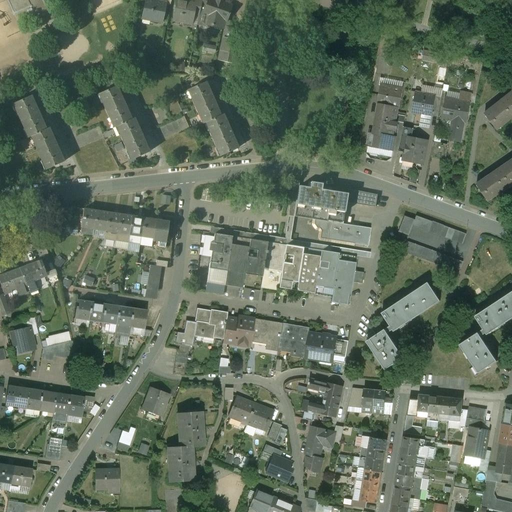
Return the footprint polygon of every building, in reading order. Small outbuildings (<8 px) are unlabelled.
[(6,0),(13,15),(30,7),(33,13),(32,13),(39,28),(57,20),(50,5),(44,7),(41,0),(6,0)] [(165,4),(146,0),(142,19),(162,23),(165,4)] [(194,0),(194,4),(176,1),(173,18),(183,20),(183,23),(192,25),(194,14),(199,15),(202,1),(198,0),(194,0)] [(231,7),(211,0),(208,0),(204,13),(209,15),(224,20),(226,21),(231,7)] [(224,20),(209,15),(207,25),(222,29),(224,20)] [(233,30),(225,29),(221,45),(239,49),(242,31),(233,29),(233,30)] [(391,38),(382,36),(378,56),(387,57),(391,38)] [(239,49),(221,45),(218,61),(236,64),(239,49)] [(439,56),(425,53),(424,60),(437,63),(439,56)] [(210,97),(204,83),(189,89),(193,99),(191,100),(198,115),(200,115),(204,124),(207,122),(210,131),(209,132),(216,147),(217,147),(221,156),(237,149),(230,134),(231,133),(229,128),(228,129),(222,114),(219,116),(213,102),(214,101),(212,97),(210,97)] [(402,90),(382,86),(378,104),(380,105),(378,112),(374,134),(374,135),(392,138),(392,137),(397,114),(396,114),(397,108),(399,108),(402,90)] [(122,102),(116,87),(100,94),(104,103),(103,104),(109,120),(111,119),(115,128),(118,127),(121,136),(120,136),(127,152),(128,151),(132,160),(148,153),(141,138),(142,138),(140,133),(139,133),(133,119),(130,120),(124,106),(125,106),(123,101),(122,102)] [(471,94),(460,92),(459,100),(469,102),(471,94)] [(436,96),(416,93),(412,113),(422,115),(432,117),(436,96)] [(511,93),(485,114),(498,131),(511,119),(511,93)] [(36,111),(30,97),(14,104),(18,113),(17,113),(24,129),(25,128),(29,138),(32,137),(35,145),(34,145),(41,162),(43,161),(46,170),(62,163),(56,149),(57,148),(55,143),(54,143),(48,129),(45,130),(38,116),(39,116),(37,110),(36,111)] [(459,100),(446,98),(442,119),(451,121),(464,124),(466,124),(470,103),(469,102),(459,100)] [(432,117),(422,115),(419,128),(430,129),(432,117)] [(464,124),(451,121),(448,140),(461,142),(464,124)] [(414,129),(404,127),(399,152),(405,153),(408,137),(412,138),(414,129)] [(392,138),(374,135),(374,134),(370,133),(368,146),(393,151),(396,138),(392,137),(392,138)] [(412,138),(408,137),(405,153),(404,161),(423,165),(427,141),(412,138)] [(448,145),(432,142),(430,154),(445,157),(448,145)] [(511,160),(477,185),(488,202),(511,185),(511,160)] [(370,253),(290,240),(294,217),(296,205),(299,186),(300,182),(294,181),(284,239),(211,227),(210,233),(214,234),(232,237),(250,240),(268,243),(285,245),(303,248),(321,251),(339,254),(356,257),(369,259),(370,253)] [(347,194),(321,190),(322,184),(310,182),(309,188),(299,186),(296,205),(344,212),(346,203),(347,194)] [(377,195),(348,190),(347,194),(346,203),(375,207),(377,195)] [(164,194),(162,203),(171,205),(173,196),(164,194)] [(344,212),(296,205),(294,217),(314,220),(342,224),(344,212)] [(96,211),(84,210),(81,228),(93,230),(96,211)] [(108,213),(96,211),(93,230),(105,232),(108,213)] [(120,215),(108,213),(105,232),(117,234),(120,215)] [(131,217),(120,215),(117,234),(129,235),(131,217)] [(405,216),(399,232),(409,236),(413,227),(415,220),(405,216)] [(432,222),(417,216),(415,220),(413,227),(429,232),(432,222)] [(143,218),(131,217),(129,235),(140,237),(143,218)] [(156,220),(143,218),(140,237),(153,239),(156,220)] [(169,222),(156,220),(153,239),(153,241),(166,243),(169,222)] [(339,242),(342,224),(314,220),(313,225),(316,229),(319,229),(321,231),(319,239),(339,242)] [(444,225),(433,221),(432,222),(429,232),(439,237),(444,226),(444,225)] [(342,224),(339,242),(368,246),(370,229),(342,224)] [(466,234),(444,226),(439,237),(462,245),(466,234)] [(117,234),(105,232),(104,240),(116,242),(117,234)] [(399,232),(396,238),(407,242),(410,236),(409,236),(399,232)] [(129,235),(117,234),(116,242),(127,244),(129,235)] [(232,237),(214,234),(207,283),(224,286),(232,237)] [(250,240),(232,237),(224,286),(242,289),(244,275),(250,240)] [(268,243),(250,240),(244,275),(262,277),(263,272),(268,243)] [(463,262),(407,242),(404,253),(459,273),(463,262)] [(285,245),(268,243),(263,272),(265,272),(263,289),(278,291),(279,288),(285,245)] [(303,248),(285,245),(279,288),(296,291),(303,248)] [(321,251),(303,248),(296,291),(314,294),(321,251)] [(339,254),(321,251),(314,294),(314,295),(332,298),(339,254)] [(356,257),(339,254),(332,298),(331,303),(349,305),(352,283),(354,272),(356,257)] [(41,261),(19,269),(25,285),(28,293),(39,290),(35,280),(46,276),(47,276),(46,274),(41,261)] [(19,269),(0,275),(0,283),(4,293),(10,290),(25,285),(19,269)] [(54,271),(46,274),(47,276),(46,276),(50,286),(58,283),(54,271)] [(363,273),(354,272),(352,283),(361,284),(363,273)] [(85,276),(84,283),(94,285),(95,277),(85,276)] [(428,283),(383,314),(391,325),(394,329),(395,332),(441,302),(428,283)] [(25,285),(10,290),(13,298),(28,293),(25,285)] [(511,292),(476,317),(486,333),(488,335),(511,319),(511,292)] [(91,303),(77,301),(74,319),(88,321),(91,303)] [(105,305),(91,303),(88,321),(102,323),(105,305)] [(119,307),(105,305),(102,323),(116,325),(119,307)] [(133,309),(119,307),(116,325),(130,328),(133,309)] [(147,311),(133,309),(130,328),(137,329),(138,326),(145,327),(147,311)] [(227,314),(211,311),(211,312),(198,310),(195,323),(194,333),(204,335),(213,336),(213,337),(223,339),(223,338),(226,320),(227,314)] [(34,317),(24,321),(26,329),(30,328),(31,336),(38,335),(34,317)] [(254,320),(238,318),(238,322),(226,320),(223,338),(234,340),(234,342),(250,344),(251,340),(254,320)] [(282,325),(254,320),(251,340),(268,343),(267,348),(278,350),(278,348),(282,325)] [(184,334),(177,333),(175,344),(192,347),(194,333),(195,323),(186,321),(184,334)] [(130,328),(116,325),(115,334),(129,336),(130,328)] [(310,329),(282,325),(278,348),(294,350),(294,355),(305,357),(309,333),(310,329)] [(404,358),(388,334),(394,329),(391,325),(366,342),(385,370),(404,358)] [(26,329),(11,333),(14,346),(18,345),(20,353),(34,350),(31,336),(30,328),(26,329)] [(484,329),(460,346),(479,374),(497,361),(481,337),(486,333),(484,329)] [(68,333),(49,338),(50,339),(46,340),(47,347),(49,347),(55,346),(61,344),(66,343),(70,342),(68,333)] [(337,338),(309,333),(306,354),(333,359),(337,338)] [(213,336),(204,335),(203,341),(204,342),(211,343),(212,342),(213,337),(213,336)] [(348,342),(341,340),(338,357),(346,358),(348,342)] [(70,342),(66,343),(64,359),(70,360),(73,341),(70,342)] [(55,346),(49,347),(47,361),(52,362),(53,357),(55,346)] [(328,384),(311,380),(310,383),(309,383),(309,385),(310,385),(309,389),(326,393),(328,384)] [(343,387),(328,383),(328,384),(326,393),(325,399),(340,402),(343,387)] [(29,390),(9,387),(6,405),(26,408),(29,390)] [(233,389),(225,388),(224,400),(233,400),(233,389)] [(364,390),(353,388),(348,406),(362,409),(363,407),(364,390)] [(169,396),(150,389),(142,410),(161,417),(169,396)] [(42,392),(29,390),(26,408),(39,411),(42,392)] [(375,391),(364,390),(363,407),(374,408),(375,391)] [(387,392),(375,391),(374,408),(385,409),(386,398),(387,392)] [(56,394),(42,392),(39,411),(53,413),(56,394)] [(70,396),(56,394),(53,413),(67,415),(70,396)] [(78,395),(78,397),(70,396),(67,415),(81,417),(82,411),(89,412),(90,410),(91,410),(92,407),(93,408),(94,398),(78,395)] [(431,396),(419,395),(419,402),(418,412),(429,413),(431,396)] [(441,397),(431,396),(429,413),(439,414),(441,397)] [(255,404),(239,397),(235,406),(230,417),(241,422),(242,420),(248,422),(255,404)] [(452,399),(441,397),(439,414),(450,415),(452,399)] [(394,399),(386,398),(385,409),(384,414),(391,415),(394,399)] [(340,402),(325,399),(323,405),(321,414),(336,418),(340,402)] [(463,400),(452,399),(450,415),(461,416),(462,410),(463,400)] [(419,402),(410,401),(407,416),(414,417),(428,418),(429,413),(418,412),(419,402)] [(323,405),(311,402),(309,411),(321,414),(323,405)] [(272,410),(255,404),(248,422),(254,425),(253,427),(264,431),(268,421),(267,421),(272,410)] [(511,405),(507,405),(505,418),(503,417),(502,425),(504,425),(511,426),(511,405)] [(492,411),(469,407),(468,410),(467,418),(486,421),(490,422),(492,411)] [(468,410),(462,410),(461,416),(460,422),(459,427),(465,427),(467,418),(468,410)] [(67,415),(53,413),(52,421),(66,423),(67,415)] [(201,413),(178,414),(179,448),(168,448),(170,482),(193,481),(191,447),(202,446),(201,413)] [(414,417),(407,416),(404,434),(421,436),(422,428),(413,426),(414,417)] [(486,421),(467,418),(465,427),(471,429),(471,428),(482,430),(483,424),(486,424),(486,421)] [(281,426),(273,423),(267,438),(275,441),(281,428),(281,426)] [(511,426),(504,425),(501,444),(511,445),(511,426)] [(336,433),(311,427),(304,454),(307,455),(320,458),(323,446),(333,448),(336,433)] [(287,431),(281,428),(275,441),(275,443),(281,445),(287,431)] [(482,430),(471,428),(471,429),(466,456),(481,458),(484,459),(485,450),(489,431),(482,430)] [(378,432),(361,429),(359,437),(364,438),(371,440),(371,438),(377,439),(378,432)] [(420,440),(404,437),(401,454),(417,457),(420,440)] [(371,440),(364,438),(362,447),(369,449),(371,440)] [(377,439),(371,438),(371,440),(369,449),(385,451),(387,441),(377,439)] [(425,440),(420,440),(417,457),(427,458),(429,447),(424,446),(425,440)] [(129,446),(118,443),(116,448),(127,452),(129,446)] [(142,443),(140,453),(148,454),(150,445),(142,443)] [(511,471),(511,445),(501,444),(496,471),(496,473),(499,474),(511,476),(511,471)] [(61,447),(47,445),(46,452),(60,454),(61,447)] [(282,452),(266,445),(263,452),(273,457),(274,456),(279,459),(282,452)] [(452,462),(462,462),(463,445),(453,445),(452,462)] [(385,451),(369,449),(367,459),(383,462),(385,451)] [(485,450),(484,459),(481,458),(479,471),(487,473),(488,470),(491,451),(485,450)] [(60,454),(46,452),(45,459),(59,461),(60,454)] [(417,457),(401,454),(399,464),(415,467),(417,457)] [(320,458),(307,455),(305,467),(310,468),(312,471),(319,472),(322,461),(320,458)] [(279,459),(274,456),(273,457),(270,464),(269,463),(268,464),(265,470),(266,471),(267,472),(266,474),(287,482),(291,472),(289,469),(288,469),(290,463),(279,459)] [(383,462),(367,459),(366,470),(382,472),(383,462)] [(50,466),(37,464),(36,470),(49,472),(50,466)] [(415,467),(399,464),(397,475),(414,478),(414,472),(415,467)] [(13,467),(0,465),(0,482),(2,482),(11,484),(13,467)] [(32,470),(13,467),(11,484),(29,487),(32,470)] [(382,472),(366,470),(364,480),(380,483),(382,472)] [(496,471),(488,470),(487,473),(486,481),(497,482),(496,483),(498,483),(499,474),(496,473),(496,471)] [(119,471),(95,471),(95,489),(119,489),(119,471)] [(414,478),(397,475),(396,485),(412,488),(414,478)] [(380,483),(364,480),(362,490),(378,493),(380,483)] [(511,511),(511,502),(497,499),(494,494),(496,483),(486,481),(481,507),(502,511),(511,511)] [(412,488),(396,485),(394,496),(410,499),(412,488)] [(469,490),(454,487),(452,500),(460,501),(461,497),(468,498),(469,490)] [(378,493),(362,490),(360,501),(376,504),(378,493)] [(269,511),(275,499),(256,491),(249,508),(257,511),(269,511)] [(410,499),(394,496),(392,507),(401,508),(400,511),(410,511),(411,510),(418,511),(420,500),(410,499)] [(90,501),(80,498),(78,504),(88,507),(90,501)] [(290,511),(293,506),(275,499),(269,511),(290,511)] [(314,511),(317,501),(305,499),(307,511),(312,511),(314,511)] [(25,504),(8,501),(7,507),(13,508),(24,510),(25,504)] [(324,511),(326,502),(317,501),(314,511),(324,511)]
